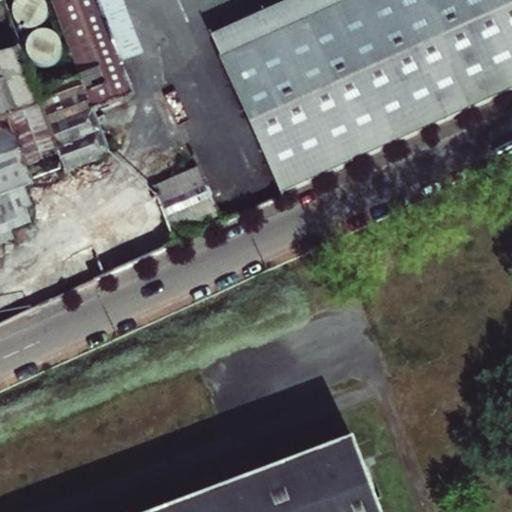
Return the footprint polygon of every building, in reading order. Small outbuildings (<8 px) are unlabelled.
[(0,235),(26,226),(21,210),(28,207),(22,189),(30,186),(8,124),(28,117),(51,178),(101,159),(104,151),(90,114),(123,102),(127,88),(119,67),(93,0),(33,0),(36,8),(50,3),(77,76),(35,93),(0,106),(0,235)] [(119,0),(93,0),(119,67),(142,58),(119,0)] [(299,0),(205,42),(214,63),(356,0),(299,0)] [(511,0),(356,0),(214,63),(276,201),(511,95),(511,0)] [(18,51),(0,57),(0,106),(35,93),(18,51)] [(30,186),(51,178),(28,117),(8,124),(30,186)] [(170,236),(214,218),(195,173),(148,193),(151,202),(80,234),(88,256),(44,275),(47,281),(55,300),(174,247),(170,236)] [(378,511),(358,458),(216,511),(378,511)]
